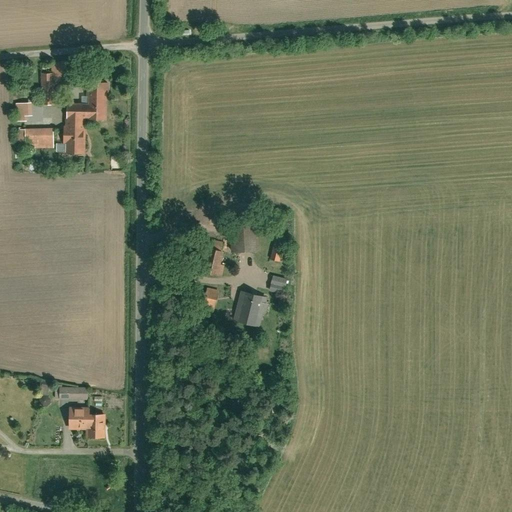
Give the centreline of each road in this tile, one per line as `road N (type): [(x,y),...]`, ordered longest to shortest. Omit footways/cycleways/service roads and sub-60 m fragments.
road 1 (unclassified): [(140,511),(144,43)]
road 2 (unclassified): [(144,43),(511,17)]
road 3 (unclassified): [(0,57),(144,43)]
